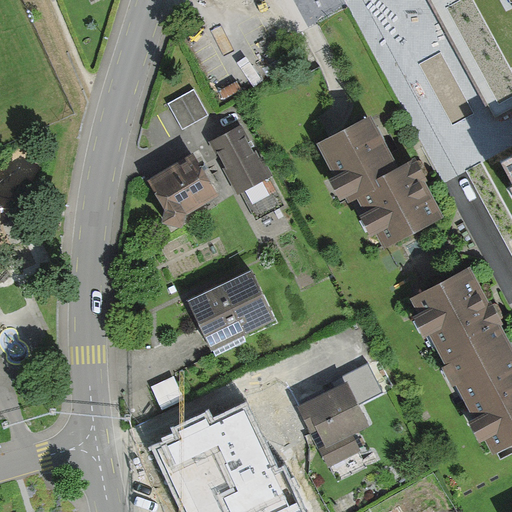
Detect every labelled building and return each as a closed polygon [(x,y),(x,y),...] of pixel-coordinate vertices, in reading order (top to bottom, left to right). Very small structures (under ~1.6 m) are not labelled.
[(197,90),(170,104),(184,130),(211,115),(197,90)] [(329,135),(317,142),(334,174),(325,179),(336,199),(345,195),(350,203),(360,197),(380,187),(375,177),(397,165),(369,114),(329,135)] [(246,122),(212,141),(259,224),(293,205),(246,122)] [(198,152),(151,179),(167,209),(164,222),(184,226),(188,215),(224,197),(198,152)] [(412,156),(397,165),(375,177),(380,187),(360,197),(367,212),(360,216),(371,237),(378,234),(385,247),(400,239),(444,215),(412,156)] [(429,288),(411,297),(420,314),(413,318),(423,337),(429,334),(471,416),(467,418),(478,441),(482,438),(491,455),(497,451),(502,461),(511,455),(511,349),(500,326),(504,324),(492,301),(487,304),(468,267),(429,288)] [(251,268),(186,299),(200,328),(214,358),(247,342),(243,333),(275,318),(251,268)] [(176,376),(153,386),(164,411),(188,401),(176,376)] [(347,381),(298,406),(321,452),(330,470),(363,453),(353,434),(370,426),(347,381)] [(251,430),(177,467),(188,489),(198,508),(223,496),(231,511),(271,511),(288,504),(273,474),(251,430)] [(406,511),(400,503),(386,511),(406,511)]
